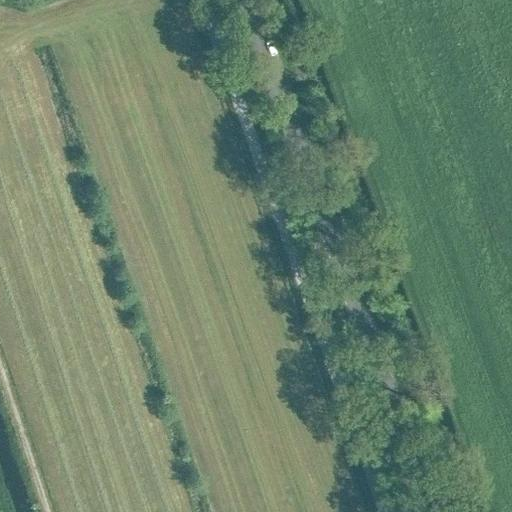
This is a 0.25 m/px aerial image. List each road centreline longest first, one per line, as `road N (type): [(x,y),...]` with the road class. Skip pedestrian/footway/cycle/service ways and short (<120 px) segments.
road 1 (secondary): [(428,511),(247,0)]
road 2 (unknown): [(0,146),(71,128),(89,138),(216,511)]
